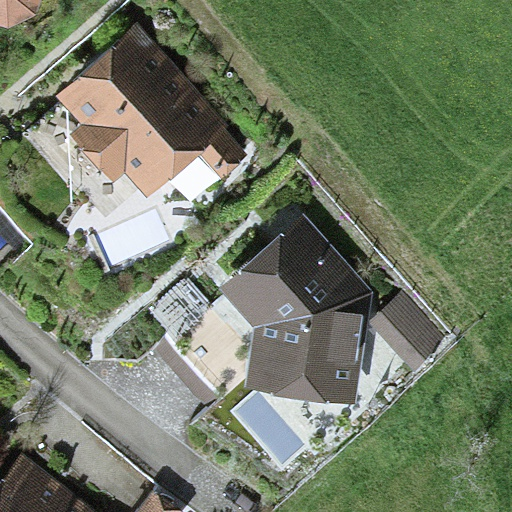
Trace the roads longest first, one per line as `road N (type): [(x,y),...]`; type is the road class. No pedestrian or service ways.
road 1 (track): [(188,0),(470,324),(488,361)]
road 2 (residential): [(0,333),(233,508)]
